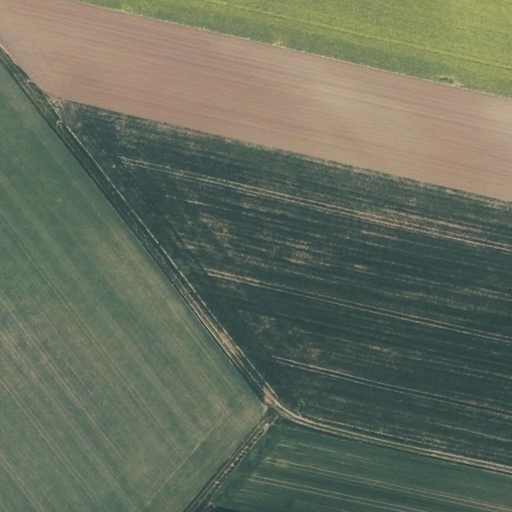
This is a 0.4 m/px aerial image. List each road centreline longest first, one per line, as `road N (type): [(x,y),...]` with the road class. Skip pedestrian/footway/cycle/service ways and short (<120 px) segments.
road 1 (track): [(511,469),(282,415),(0,46)]
road 2 (track): [(196,511),(282,415)]
